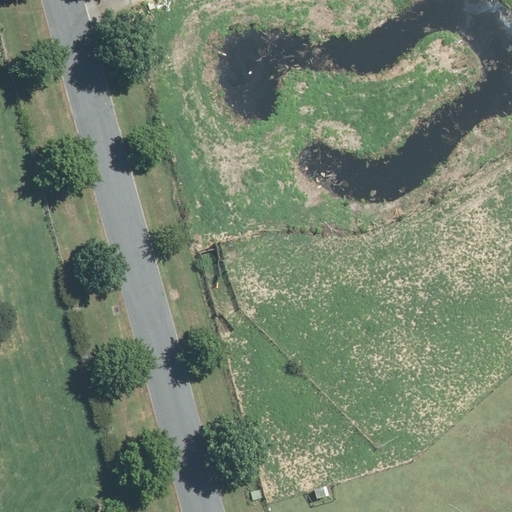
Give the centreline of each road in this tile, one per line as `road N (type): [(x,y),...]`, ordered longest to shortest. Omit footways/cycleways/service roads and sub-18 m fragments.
road 1 (unclassified): [(205,511),(66,0)]
road 2 (residential): [(348,65),(463,386)]
road 3 (residential): [(348,65),(223,106)]
road 4 (residential): [(511,12),(390,51)]
road 5 (unknown): [(223,106),(106,145)]
